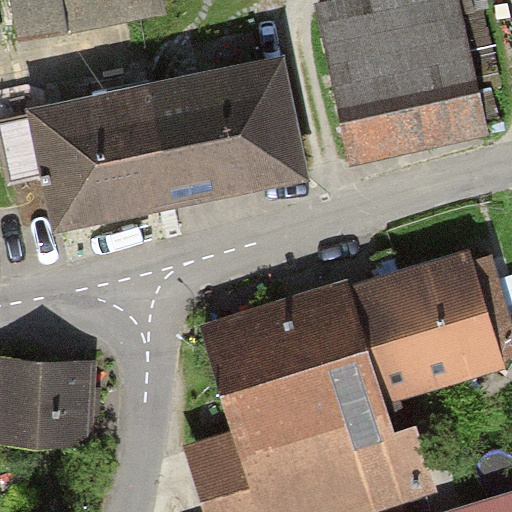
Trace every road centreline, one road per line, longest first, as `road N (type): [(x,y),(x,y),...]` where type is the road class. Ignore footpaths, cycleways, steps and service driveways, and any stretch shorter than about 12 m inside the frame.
road 1 (unclassified): [(143,297),(189,265),(511,166)]
road 2 (unclassified): [(130,511),(149,416),(143,297)]
road 3 (unclassified): [(0,307),(73,294),(143,297)]
